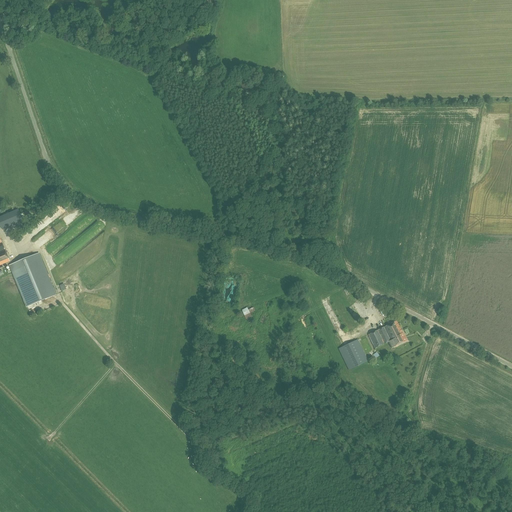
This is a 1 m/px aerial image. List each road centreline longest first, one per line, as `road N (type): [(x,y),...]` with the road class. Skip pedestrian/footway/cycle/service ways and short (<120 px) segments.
road 1 (unclassified): [(511,366),(301,257),(83,201),(46,158),(0,28)]
road 2 (track): [(147,70),(223,193),(192,439)]
road 3 (track): [(6,11),(147,70)]
road 4 (track): [(147,70),(239,94),(266,71)]
